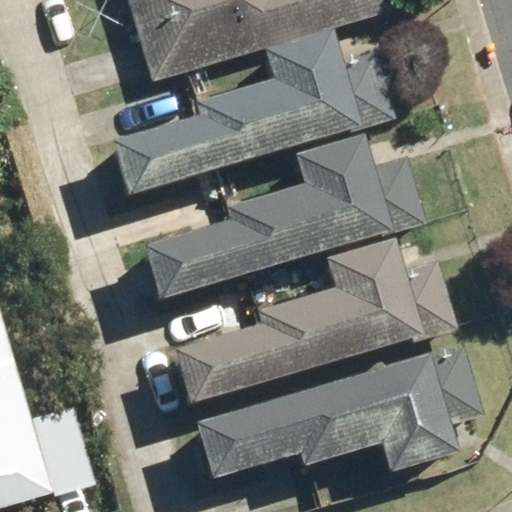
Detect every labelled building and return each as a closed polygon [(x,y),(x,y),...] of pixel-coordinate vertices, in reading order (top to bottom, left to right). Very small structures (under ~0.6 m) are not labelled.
[(118,0),(146,93),(249,66),(323,44),(396,22),(389,0),(118,0)] [(391,128),(372,65),(333,77),(323,44),(249,66),(259,99),(92,149),(111,212),(278,162),(349,140),(391,128)] [(278,162),(289,198),(214,220),(218,235),(127,262),(143,317),(311,266),(385,244),(421,233),(398,155),(358,167),(349,140),(278,162)] [(311,266),(320,299),(242,323),(246,337),(157,364),(175,422),(452,339),(432,270),(396,281),(385,244),(311,266)] [(24,420),(0,326),(0,511),(28,511),(93,496),(71,408),(24,420)] [(179,435),(198,500),(285,474),(289,485),(364,463),(373,494),(450,471),(441,440),(478,429),(455,352),(179,435)]
